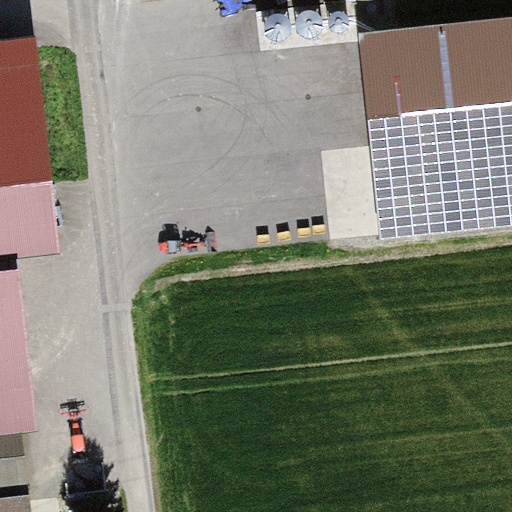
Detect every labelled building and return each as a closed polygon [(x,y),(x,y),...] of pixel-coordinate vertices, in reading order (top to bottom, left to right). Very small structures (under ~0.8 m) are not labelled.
[(289,24),(292,20),(293,15),(292,10),(290,6),(287,2),(282,0),(278,0),(277,0),(273,1),(269,3),(267,7),(265,11),(265,15),(266,20),(268,23),(272,26),(276,28),(280,28),(285,26),(289,24)] [(321,20),(324,16),(325,12),(324,7),(322,3),(319,0),(301,0),(302,0),(299,3),(297,8),(297,12),(298,16),(300,20),(304,23),(308,24),(313,25),(317,23),(321,20)] [(337,22),(341,22),(344,21),(347,20),(349,17),(351,14),(351,11),(350,7),(348,4),(345,2),(342,1),(338,1),(335,3),(332,5),(331,8),(330,11),(330,15),(332,18),(334,20),(337,22)] [(511,21),(371,37),(392,235),(511,222),(511,21)] [(0,189),(31,186),(15,59),(0,60),(0,189)] [(25,511),(18,428),(0,429),(0,511),(25,511)]
